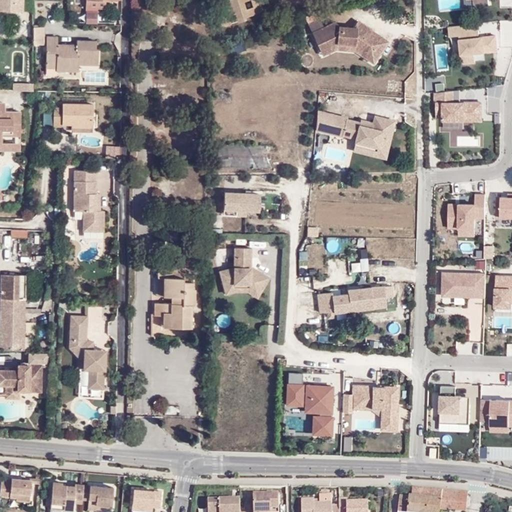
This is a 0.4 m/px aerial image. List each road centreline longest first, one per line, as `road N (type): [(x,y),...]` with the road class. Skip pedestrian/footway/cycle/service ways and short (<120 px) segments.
road 1 (residential): [(122,454),(127,0)]
road 2 (residential): [(419,363),(310,356),(292,345),(294,191)]
road 3 (residential): [(194,459),(417,467)]
road 4 (residential): [(419,363),(423,179)]
road 5 (residential): [(423,179),(421,0)]
road 6 (residential): [(423,179),(499,169),(511,90)]
road 7 (unclassified): [(0,448),(122,454)]
